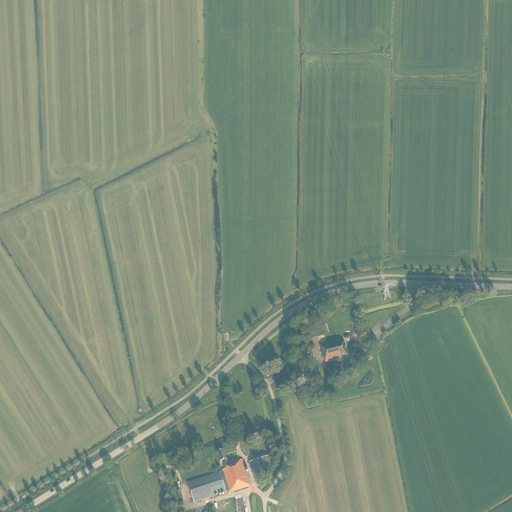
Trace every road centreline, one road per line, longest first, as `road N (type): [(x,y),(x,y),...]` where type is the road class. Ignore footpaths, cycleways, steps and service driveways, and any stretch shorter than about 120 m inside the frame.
road 1 (secondary): [(240,355),(295,309),(346,288),(511,287)]
road 2 (secondary): [(20,511),(184,408),(240,355)]
road 3 (unclassified): [(264,511),(285,452),(268,387),(240,355)]
